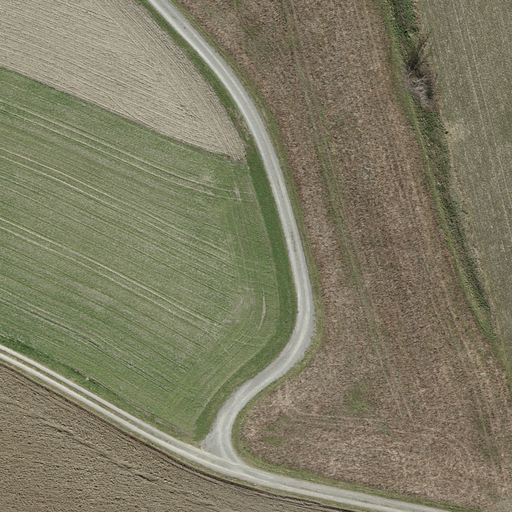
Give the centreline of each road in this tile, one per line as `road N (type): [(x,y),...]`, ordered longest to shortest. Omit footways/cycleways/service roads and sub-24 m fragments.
road 1 (track): [(223,464),(226,413),(292,356),(303,318),(298,274),(261,134),(221,72),(156,0)]
road 2 (track): [(223,464),(0,359)]
road 3 (track): [(416,511),(223,464)]
